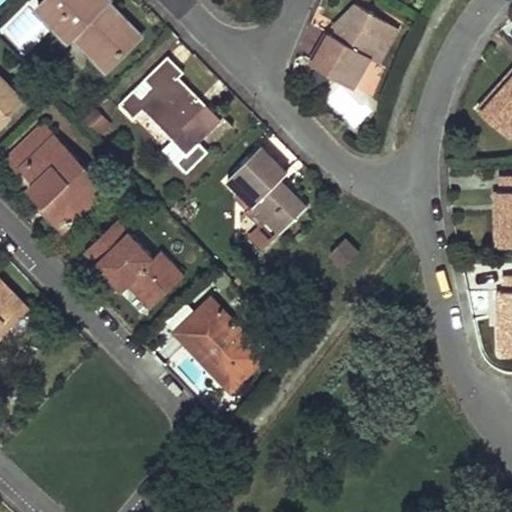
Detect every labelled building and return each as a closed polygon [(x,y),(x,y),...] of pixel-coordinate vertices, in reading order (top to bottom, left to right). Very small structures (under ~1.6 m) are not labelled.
[(40,0),(69,28),(73,24),(81,32),(83,31),(110,57),(140,27),(112,0),(40,0)] [(402,27),(353,0),(351,0),(316,62),(357,85),(375,55),(384,60),(402,27)] [(185,68),(169,53),(146,76),(154,83),(143,93),(136,87),(122,101),(136,114),(143,107),(187,150),(180,157),(190,167),(210,147),(201,138),(223,115),(180,73),(185,68)] [(511,69),(478,108),(510,136),(511,133),(511,69)] [(0,123),(18,105),(3,90),(9,85),(0,76),(0,123)] [(100,105),(84,117),(98,135),(114,123),(100,105)] [(224,116),(203,138),(211,145),(232,123),(224,116)] [(101,177),(44,119),(8,154),(19,165),(23,162),(37,176),(30,183),(46,200),(42,204),(64,226),(98,193),(92,186),(101,177)] [(287,170),(262,146),(229,178),(281,229),(306,203),(280,177),(287,170)] [(511,173),(500,174),(500,190),(494,191),(495,244),(511,243),(511,173)] [(154,302),(187,270),(163,244),(156,250),(121,214),(87,246),(120,280),(126,273),(154,302)] [(362,251),(346,237),(332,253),(348,267),(362,251)] [(511,274),(504,275),(505,288),(499,289),(503,351),(511,350),(511,274)] [(0,331),(27,304),(0,277),(0,331)] [(235,381),(269,349),(213,292),(179,325),(235,381)] [(179,366),(199,387),(208,379),(188,358),(179,366)]
